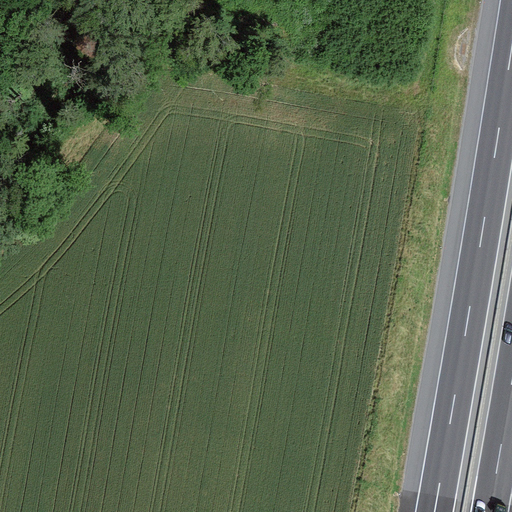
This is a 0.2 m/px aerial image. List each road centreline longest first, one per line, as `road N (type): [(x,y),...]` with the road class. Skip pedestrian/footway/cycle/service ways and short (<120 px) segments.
road 1 (motorway): [(511,47),(434,511)]
road 2 (motorway): [(489,511),(511,382)]
